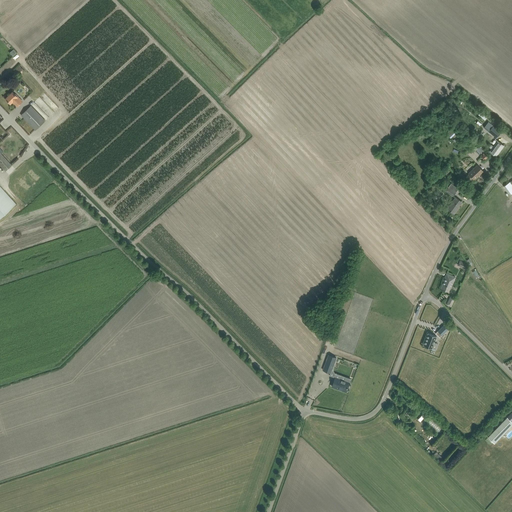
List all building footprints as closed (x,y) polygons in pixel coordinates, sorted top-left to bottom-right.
[(23,69),(19,65),(12,72),(16,76),(23,69)] [(22,102),(12,92),(5,98),(10,104),(13,101),(17,106),(22,102)] [(38,100),(43,105),(47,101),(42,96),(38,100)] [(31,105),(25,111),(21,115),(35,130),(45,120),(31,105)] [(44,112),(50,118),(52,115),(46,109),(44,112)] [(501,132),(488,122),(484,127),(496,137),(501,132)] [(496,156),(500,150),(504,146),(497,141),(493,146),(491,145),(489,147),(491,149),(489,151),(496,156)] [(483,150),(479,146),(475,149),(479,154),(483,150)] [(0,152),(0,165),(5,171),(12,165),(0,152)] [(465,178),(469,182),(473,178),(474,179),(483,171),(477,165),(468,173),(469,174),(465,178)] [(459,188),(451,183),(448,188),(455,193),(459,188)] [(0,218),(16,204),(0,185),(0,218)] [(447,209),(454,213),(457,208),(462,202),(455,197),(447,209)] [(466,262),(459,260),(459,262),(458,266),(462,268),(466,270),(468,264),(465,263),(466,262)] [(441,288),(448,292),(451,286),(455,277),(447,273),(443,281),(444,281),(441,288)] [(451,307),(455,298),(451,296),(447,305),(451,307)] [(435,333),(440,337),(448,329),(444,325),(435,333)] [(436,336),(428,333),(423,345),(432,348),(436,336)] [(329,354),(325,365),(323,370),(331,373),(336,357),(329,354)] [(346,390),(349,382),(349,383),(351,378),(345,376),(344,380),(335,377),(332,386),(339,389),(339,388),(346,390)] [(358,380),(356,385),(364,388),(366,384),(358,380)] [(511,412),(511,414),(487,437),(493,443),(511,425),(511,412)] [(440,461),(443,458),(437,452),(434,455),(440,461)]
